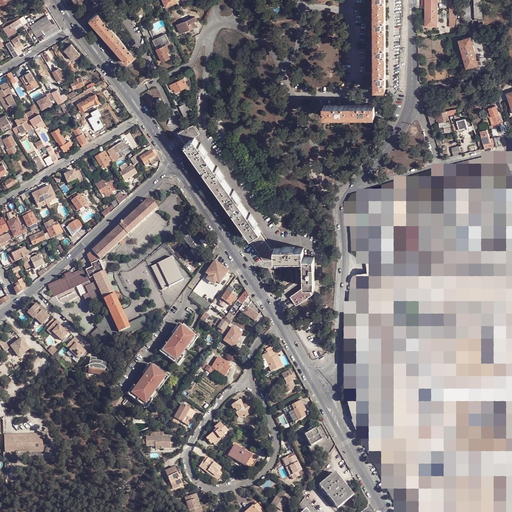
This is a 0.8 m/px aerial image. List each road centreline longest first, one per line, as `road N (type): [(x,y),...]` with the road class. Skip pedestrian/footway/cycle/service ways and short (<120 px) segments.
road 1 (residential): [(318,388),(174,162)]
road 2 (tertiary): [(174,162),(16,304)]
road 3 (residential): [(318,388),(337,358),(342,209),(350,191)]
road 4 (unknown): [(344,275),(511,259)]
road 5 (residential): [(0,202),(143,115)]
road 6 (residential): [(118,0),(179,128)]
road 7 (residential): [(381,502),(318,388)]
road 8 (residential): [(350,191),(404,122),(411,87)]
